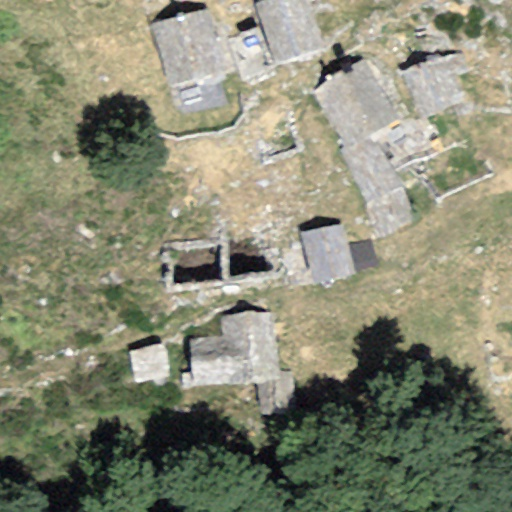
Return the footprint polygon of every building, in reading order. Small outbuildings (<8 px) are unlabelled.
[(305,0),(265,0),(253,5),(277,66),(324,47),(305,0)] [(208,9),(149,25),(167,88),(225,72),(208,9)] [(443,56),(400,74),(420,119),(462,101),(443,56)] [(363,62),(309,92),(343,151),(370,136),(396,121),(363,62)] [(400,189),(370,136),(343,151),(337,154),(365,204),(361,207),(380,241),(415,221),(397,190),(400,189)] [(341,223),(295,236),(310,287),(355,275),(341,223)] [(268,315),(220,319),(222,338),(189,340),(193,389),(274,382),(268,315)]
